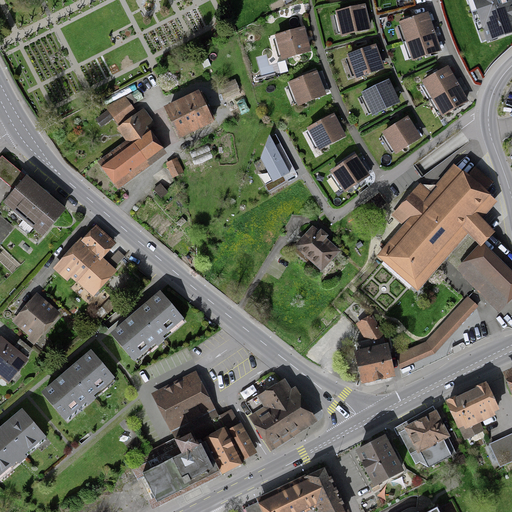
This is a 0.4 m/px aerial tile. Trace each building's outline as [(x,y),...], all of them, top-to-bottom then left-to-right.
[(511,29),(511,5),(510,0),(475,0),(489,38),(511,29)] [(363,7),(338,13),(343,35),(369,29),(363,7)] [(408,41),(432,33),(426,15),(401,23),(408,41)] [(303,29),(277,36),(283,58),(309,51),(303,29)] [(432,33),(408,41),(414,60),(439,52),(432,33)] [(374,47),(350,56),(357,77),(382,68),(374,47)] [(433,98),(456,85),(447,69),(424,82),(433,98)] [(310,76),(291,83),(299,104),(324,94),(323,93),(329,91),(326,84),(321,86),(316,73),(315,74),(314,71),(309,73),(310,76)] [(235,80),(222,86),(225,93),(238,87),(235,80)] [(388,82),(364,93),(374,114),(398,102),(388,82)] [(456,85),(433,98),(444,116),(467,102),(456,85)] [(240,91),(224,98),(230,111),(246,103),(240,91)] [(169,109),(181,135),(214,120),(201,93),(169,109)] [(100,161),(117,183),(162,149),(130,106),(137,102),(131,94),(106,107),(121,127),(119,128),(129,141),(134,137),(137,141),(115,158),(111,153),(100,161)] [(333,116),(310,129),(320,148),(343,136),(333,116)] [(407,119),(385,133),(397,152),(419,138),(407,119)] [(273,181),(265,185),(268,192),(286,181),(283,176),(289,173),(275,146),(280,143),(276,134),(270,137),(270,136),(261,159),(273,181)] [(68,210),(29,175),(4,154),(0,159),(0,177),(15,190),(0,207),(0,208),(39,243),(68,210)] [(355,157),(333,172),(346,190),(367,176),(355,157)] [(183,173),(176,159),(167,163),(173,177),(183,173)] [(476,215),(491,198),(455,166),(437,185),(444,191),(437,199),(421,185),(413,194),(413,193),(400,207),(401,208),(394,216),(403,224),(409,216),(416,223),(400,241),(395,236),(380,252),(386,257),(416,284),(465,228),(480,244),(492,232),(476,215)] [(161,184),(156,188),(163,195),(167,192),(161,184)] [(0,216),(0,229),(1,228),(6,232),(11,226),(0,216)] [(106,263),(123,243),(99,224),(62,268),(102,301),(122,276),(106,263)] [(321,268),(337,251),(323,239),(326,236),(321,231),(318,234),(313,229),(297,246),(321,268)] [(475,251),(479,256),(465,270),(500,304),(511,292),(511,271),(487,248),(482,244),(475,251)] [(156,294),(109,337),(135,365),(183,324),(156,294)] [(427,342),(398,355),(400,364),(432,350),(475,303),(468,297),(427,342)] [(16,321),(36,338),(53,319),(32,301),(16,321)] [(363,381),(392,374),(386,347),(384,336),(371,317),(360,323),(362,327),(361,327),(365,334),(366,334),(370,340),(355,343),(358,353),(357,353),(363,381)] [(23,361),(0,341),(0,369),(9,377),(23,361)] [(452,348),(452,349),(453,352),(455,352),(461,349),(462,348),(465,346),(463,344),(461,345),(459,344),(452,348)] [(91,354),(38,397),(63,424),(114,381),(91,354)] [(511,371),(502,376),(511,397),(511,371)] [(157,396),(178,437),(211,419),(215,417),(195,377),(157,396)] [(310,421),(312,420),(311,418),(310,418),(298,398),(294,400),(285,385),(284,383),(282,384),(283,384),(260,399),(258,395),(245,403),(271,443),(271,444),(272,445),(274,444),(310,420),(310,421)] [(486,384),(448,402),(465,438),(482,430),(477,418),(497,408),(486,384)] [(434,410),(398,431),(416,464),(420,462),(429,467),(456,453),(447,435),(446,436),(438,418),(438,417),(434,410)] [(230,411),(220,416),(242,458),(252,453),(230,411)] [(22,412),(0,429),(0,479),(43,443),(22,412)] [(219,435),(206,443),(220,470),(242,459),(242,458),(220,416),(220,415),(215,417),(211,419),(219,435)] [(201,481),(220,470),(206,443),(205,442),(199,429),(179,439),(184,448),(201,481)] [(511,434),(491,444),(501,466),(511,460),(511,434)] [(385,438),(358,452),(374,483),(401,469),(385,438)] [(328,471),(259,503),(260,505),(248,511),(343,511),(345,508),(328,471)]
